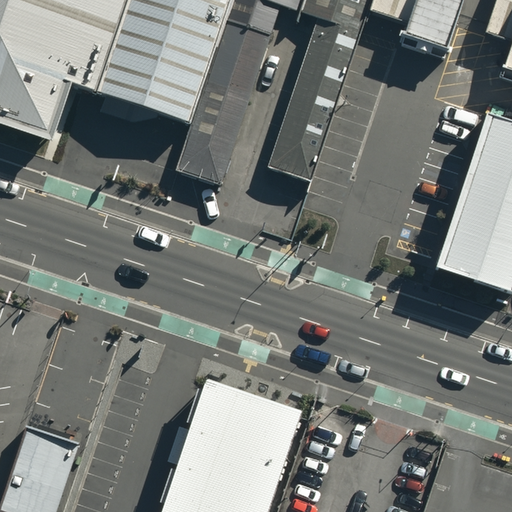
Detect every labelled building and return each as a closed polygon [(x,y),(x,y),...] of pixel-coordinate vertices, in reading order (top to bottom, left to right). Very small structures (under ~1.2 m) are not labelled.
[(123,0),(0,0),(0,123),(42,137),(57,92),(90,103),(123,0)] [(229,0),(126,0),(92,105),(185,136),(229,0)] [(297,25),(305,0),(235,0),(174,182),(215,196),(276,18),(297,25)] [(375,0),(309,0),(301,26),(315,31),(266,177),(311,192),(375,0)] [(448,0),(380,0),(373,22),(411,35),(405,53),(448,67),(467,10),(447,3),(448,0)] [(511,0),(498,0),(484,45),(509,53),(499,84),(511,87),(511,0)] [(272,511),(306,411),(208,378),(204,388),(198,386),(185,426),(179,424),(167,461),(173,463),(156,511),(272,511)] [(59,511),(79,453),(32,437),(7,511),(59,511)]
